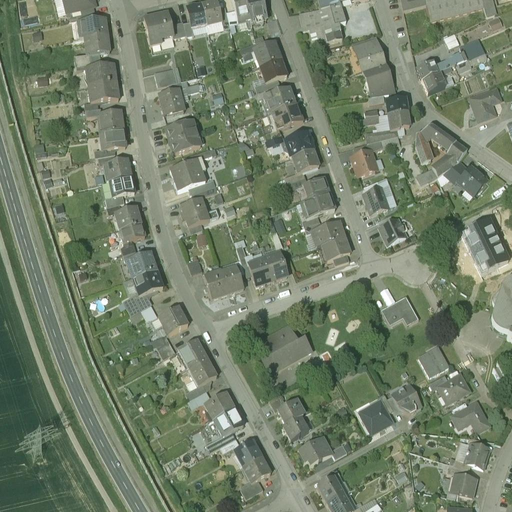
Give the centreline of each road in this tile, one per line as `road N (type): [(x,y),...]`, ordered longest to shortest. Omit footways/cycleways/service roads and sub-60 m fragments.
road 1 (secondary): [(140,511),(71,378),(0,154)]
road 2 (residential): [(208,329),(156,210),(120,10)]
road 3 (track): [(114,511),(52,394),(0,238)]
road 4 (residential): [(274,0),(375,267)]
road 5 (residential): [(511,177),(424,117),(398,61),(384,0)]
road 6 (residential): [(375,267),(402,265),(422,277),(461,355),(511,427)]
road 7 (residential): [(308,511),(208,329)]
road 8 (residential): [(208,329),(375,267)]
